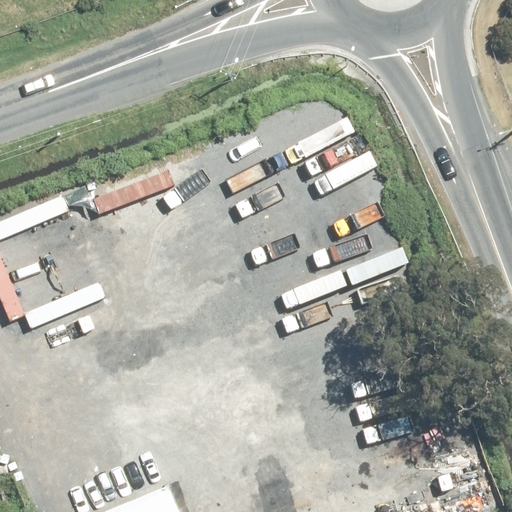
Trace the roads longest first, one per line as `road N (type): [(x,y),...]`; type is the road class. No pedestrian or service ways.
road 1 (secondary): [(346,8),(165,49)]
road 2 (secondary): [(165,49),(0,106)]
road 3 (secondary): [(437,3),(461,172)]
road 4 (secondary): [(461,172),(380,24)]
road 5 (secondary): [(461,172),(511,304)]
